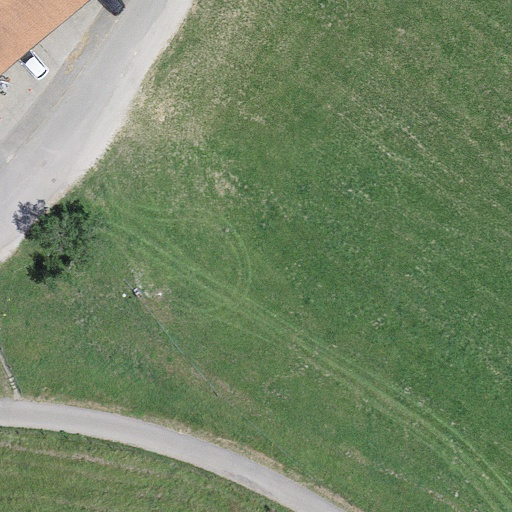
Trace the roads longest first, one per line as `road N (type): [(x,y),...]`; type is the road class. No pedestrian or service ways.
road 1 (track): [(0,419),(86,423),(260,486),(305,511)]
road 2 (unclassified): [(148,0),(78,122),(0,223)]
